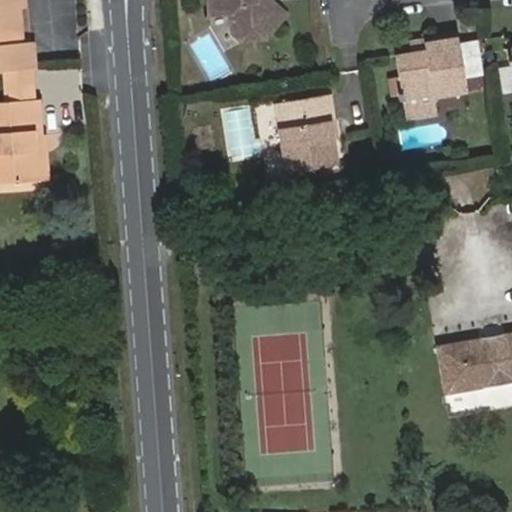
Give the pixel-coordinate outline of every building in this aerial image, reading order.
[(0,0),(0,72),(6,72),(33,71),(36,71),(34,45),(23,45),(20,10),(26,9),(25,0),(0,0)] [(217,0),(208,0),(209,16),(218,16),(217,0)] [(262,0),(217,0),(218,16),(229,16),(230,33),(240,43),(265,41),(271,33),(271,4),(263,4),(262,0)] [(285,17),(271,4),(271,33),(285,17)] [(426,47),(461,41),(460,40),(460,36),(410,45),(412,56),(427,53),(426,47)] [(406,111),(438,105),(437,100),(438,99),(469,94),(461,48),(461,41),(426,47),(427,53),(412,56),(397,59),(406,111)] [(6,72),(8,102),(34,101),(33,71),(6,72)] [(0,102),(0,179),(15,179),(16,183),(40,181),(37,137),(34,101),(8,102),(0,102)] [(343,172),(340,147),(338,129),(341,128),(337,101),(281,110),(295,181),(305,179),(304,182),(310,181),(311,178),(343,172)] [(440,116),(438,105),(406,111),(408,122),(440,116)] [(47,137),(37,137),(40,181),(50,180),(47,137)] [(511,340),(440,351),(448,399),(511,388),(511,340)]
